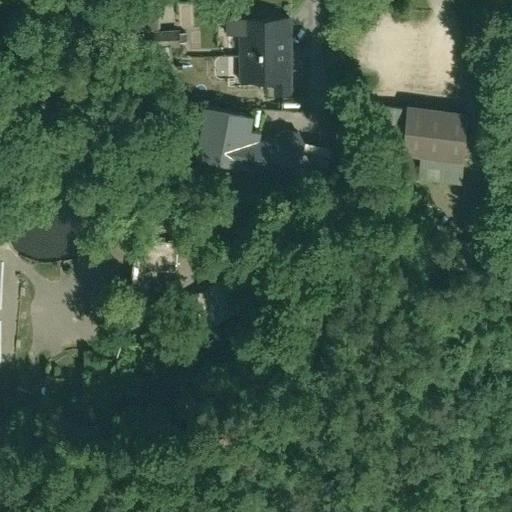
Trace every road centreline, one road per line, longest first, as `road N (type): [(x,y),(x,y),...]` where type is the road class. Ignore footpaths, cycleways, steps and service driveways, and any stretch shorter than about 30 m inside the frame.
road 1 (unclassified): [(461,511),(467,335),(428,214),(330,112),(322,0)]
road 2 (residential): [(88,0),(322,0)]
